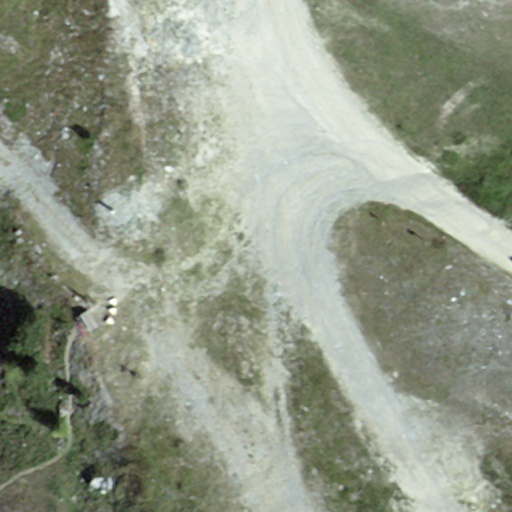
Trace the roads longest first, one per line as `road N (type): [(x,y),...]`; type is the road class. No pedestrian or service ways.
road 1 (track): [(466,511),(264,208),(279,38)]
road 2 (track): [(511,256),(442,206),(279,38)]
road 3 (track): [(113,286),(279,38)]
road 4 (track): [(0,154),(113,286)]
